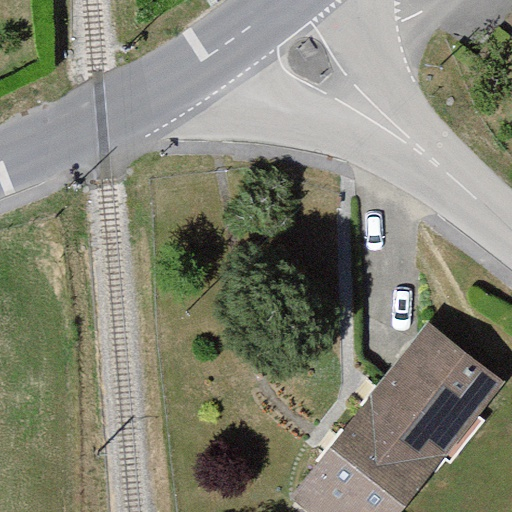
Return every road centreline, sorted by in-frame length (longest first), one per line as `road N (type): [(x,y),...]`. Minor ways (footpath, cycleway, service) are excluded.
road 1 (unclassified): [(165,87),(412,142)]
road 2 (unknown): [(412,142),(388,199),(384,365)]
road 3 (tertiary): [(0,164),(165,87)]
road 4 (unclassified): [(412,142),(353,0)]
road 5 (tertiary): [(165,87),(291,0)]
road 6 (unclassified): [(412,142),(511,232)]
